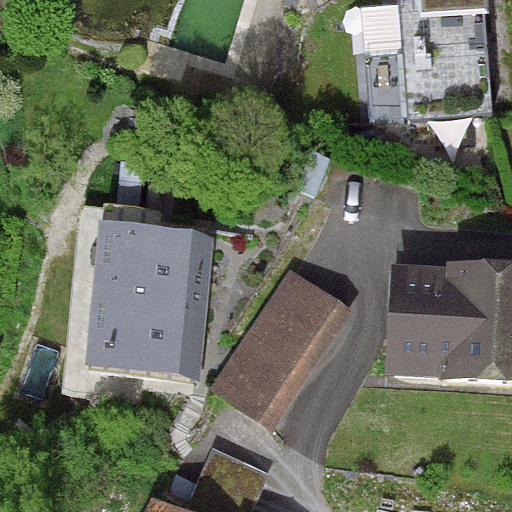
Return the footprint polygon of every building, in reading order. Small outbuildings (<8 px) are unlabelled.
[(482,106),(474,0),(398,0),(407,111),(482,106)] [(215,233),(101,221),(85,366),(200,378),(215,233)] [(353,310),(290,268),(209,389),(273,431),(353,310)] [(511,288),(394,282),(389,375),(511,381),(511,288)] [(212,448),(185,510),(189,511),(252,511),(269,474),(212,448)] [(189,511),(185,510),(150,494),(142,511),(189,511)]
